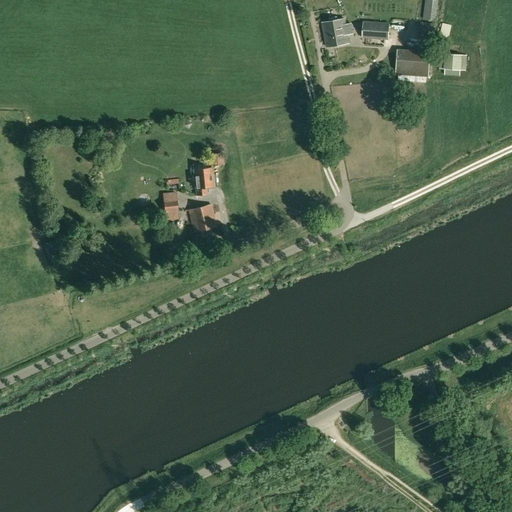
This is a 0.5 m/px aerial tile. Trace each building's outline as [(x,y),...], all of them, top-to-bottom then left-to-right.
[(436,20),(438,0),(424,0),(423,18),(436,20)] [(327,47),(349,43),(345,18),(323,22),(327,47)] [(363,36),(379,38),(388,39),(390,23),(387,23),(364,21),(363,36)] [(433,33),(434,23),(420,22),(419,31),(433,33)] [(428,76),(430,52),(398,50),(396,74),(428,76)] [(466,54),(441,52),(440,68),(465,69),(466,54)] [(213,165),(224,164),(223,152),(211,154),(213,165)] [(206,187),(213,186),(211,168),(193,170),(195,188),(196,188),(196,195),(207,194),(206,187)] [(165,220),(179,219),(176,192),(163,193),(165,220)] [(188,209),(193,233),(217,227),(211,203),(188,209)]
